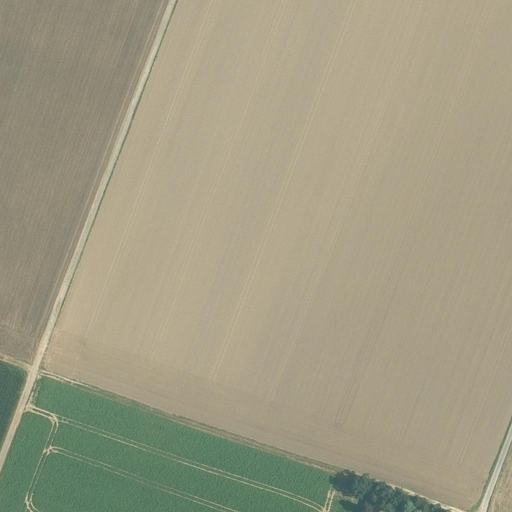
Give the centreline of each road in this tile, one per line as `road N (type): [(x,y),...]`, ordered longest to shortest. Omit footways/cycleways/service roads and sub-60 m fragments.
road 1 (track): [(0,466),(172,0)]
road 2 (track): [(433,505),(0,358)]
